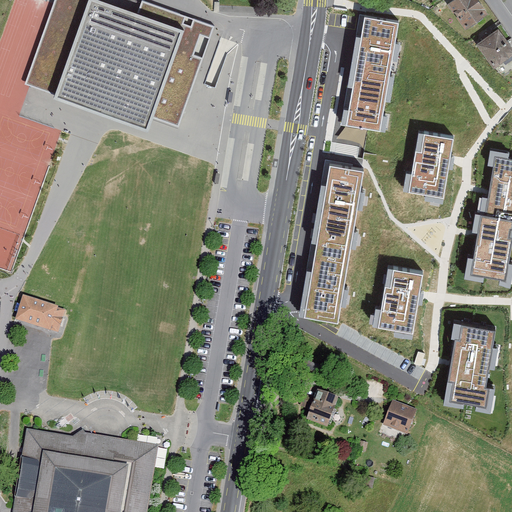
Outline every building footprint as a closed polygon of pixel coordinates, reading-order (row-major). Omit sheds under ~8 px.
[(194,75),(212,24),(145,0),(141,0),(138,8),(116,0),(56,0),(28,80),(141,121),(144,112),(176,124),(194,75)] [(483,10),(475,0),(449,0),(445,3),(463,25),(483,10)] [(353,67),(392,73),(401,24),(362,17),(353,67)] [(511,49),(511,47),(496,27),(477,42),(494,64),(511,49)] [(344,126),(383,132),(392,73),(353,67),(344,126)] [(407,191),(441,197),(448,159),(453,136),(425,131),(418,170),(411,169),(407,191)] [(511,156),(497,153),(489,187),(488,191),(488,194),(485,208),(511,213),(511,156)] [(323,205),(355,211),(363,165),(331,159),(323,205)] [(314,258),(346,263),(355,211),(323,205),(314,258)] [(474,237),(467,274),(507,281),(511,254),(511,213),(485,208),(479,210),(476,229),(475,233),(474,237)] [(305,312),(338,317),(346,263),(314,258),(305,312)] [(393,261),(385,301),(379,300),(375,322),(410,329),(417,293),(422,267),(393,261)] [(21,295),(14,319),(58,333),(66,309),(21,295)] [(475,333),(455,330),(451,356),(450,360),(449,365),(445,390),(464,393),(486,397),(491,371),(497,337),(475,333)] [(300,379),(315,384),(318,378),(302,373),(300,379)] [(308,419),(327,426),(334,406),(321,401),(318,408),(312,406),(308,419)] [(415,415),(393,408),(385,430),(407,438),(415,415)] [(50,435),(26,430),(10,511),(144,511),(156,446),(121,440),(102,436),(79,432),(71,438),(50,435)]
